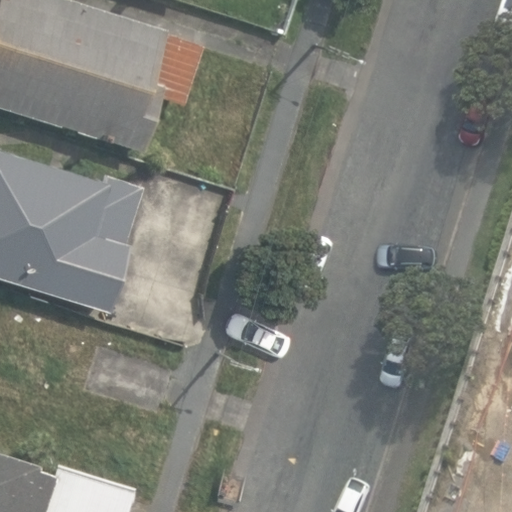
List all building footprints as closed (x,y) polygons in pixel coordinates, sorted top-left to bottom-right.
[(0,0),(0,103),(138,146),(156,92),(180,100),(200,41),(161,28),(162,25),(84,0),(0,0)] [(0,274),(103,307),(125,239),(121,238),(139,182),(100,170),(97,176),(0,147),(0,274)] [(8,340),(0,369),(0,380),(82,403),(93,363),(8,340)] [(0,511),(52,511),(61,486),(57,484),(45,480),(46,477),(0,462),(0,511)] [(61,486),(52,511),(133,511),(138,496),(61,472),(57,484),(61,486)]
